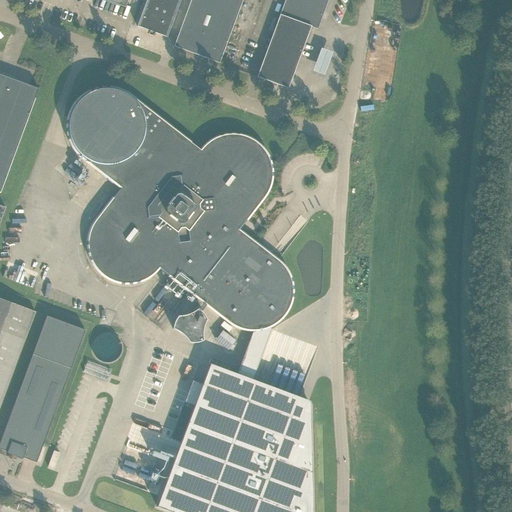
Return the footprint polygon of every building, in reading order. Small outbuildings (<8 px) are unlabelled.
[(166,38),(180,0),(146,0),(137,27),(166,38)] [(219,63),(242,0),(190,0),(174,46),(219,63)] [(317,29),(328,0),(285,0),(257,77),(288,89),(311,27),(317,29)] [(332,55),(321,51),(312,73),(323,78),(332,55)] [(0,193),(39,89),(0,74),(0,193)] [(66,124),(66,128),(66,134),(68,140),(72,148),(76,154),(81,159),(119,188),(107,204),(94,220),(92,224),(89,230),(87,237),(86,244),(87,250),(88,257),(92,265),(96,271),(101,276),(107,280),(111,282),(118,284),(127,285),(134,285),(143,282),(148,280),(153,276),(156,273),(159,270),(220,317),(228,323),(230,325),(233,326),(235,327),(237,329),(238,329),(240,330),(242,330),(245,331),(247,331),(252,332),(253,332),(235,378),(208,368),(202,384),(192,381),(184,402),(194,406),(156,507),(168,511),(312,511),(310,407),(251,384),(271,330),(270,328),(275,325),(279,323),(285,317),(288,311),(291,305),(293,296),(293,286),(291,276),(288,271),(284,265),(281,262),(279,260),(274,255),(259,244),(241,229),(253,214),(267,195),(270,188),(272,181),(273,174),(273,166),(272,162),(270,157),(267,152),(264,148),(260,143),(255,139),(250,137),(246,135),(239,133),(233,133),(227,133),(221,134),(215,137),(211,139),(207,141),(205,144),(203,146),(200,148),(131,95),(130,93),(124,90),(119,88),(113,87),(106,86),(100,87),(95,88),(90,90),(85,93),(79,97),(75,101),(73,104),(70,109),(68,115),(67,119),(66,124)] [(354,169),(379,170),(380,145),(355,144),(354,169)] [(364,211),(367,177),(353,175),(350,209),(364,211)] [(346,252),(346,267),(364,267),(364,258),(370,258),(370,252),(346,252)] [(359,307),(360,275),(346,275),(345,306),(359,307)] [(0,406),(25,340),(35,313),(0,299),(0,406)] [(192,343),(194,343),(196,343),(199,342),(202,341),(203,341),(203,339),(203,335),(203,332),(203,330),(204,326),(205,324),(205,322),(206,320),(205,317),(204,316),(203,314),(201,312),(200,310),(198,309),(195,311),(193,312),(190,314),(188,315),(186,315),(184,316),(180,316),(178,317),(177,318),(176,320),(174,323),(173,325),(173,328),(173,329),(175,330),(177,331),(180,333),(182,334),(183,336),(186,338),(188,341),(189,343),(192,343)] [(0,449),(36,463),(71,368),(85,331),(47,316),(33,354),(0,442),(0,449)] [(228,332),(232,328),(223,321),(220,326),(228,332)] [(102,362),(105,363),(108,363),(111,362),(114,361),(117,359),(119,356),(120,354),(121,351),(121,348),(121,345),(120,342),(118,339),(116,337),(113,335),(111,334),(108,333),(104,333),(101,334),(99,336),(96,337),(94,340),(93,342),(92,345),(92,349),(92,352),(93,354),(95,357),(97,359),(99,361),(102,362)]
